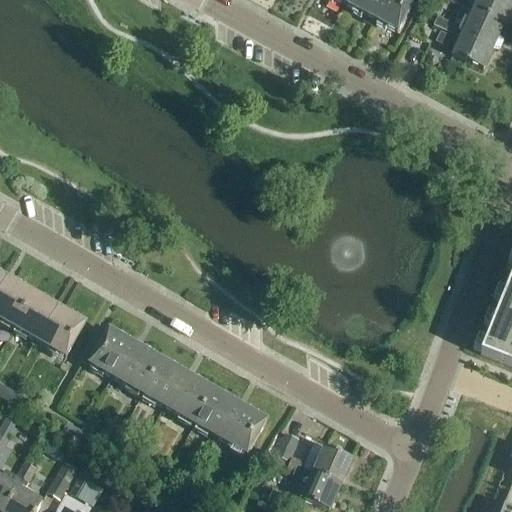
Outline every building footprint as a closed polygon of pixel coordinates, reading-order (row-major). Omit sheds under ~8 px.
[(347,0),(344,7),(366,19),(364,23),(372,28),(374,24),(397,36),(416,2),(412,0),(347,0)] [(511,0),(478,0),(475,8),(506,21),(511,6),(511,0)] [(506,21),(475,8),(471,16),(461,12),(455,27),(438,19),(433,29),(453,39),(450,46),(456,49),(452,59),(483,73),(493,50),(500,50),(502,43),(498,39),(506,21)] [(451,40),(440,35),(435,44),(446,49),(451,40)] [(0,325),(13,332),(32,298),(10,286),(12,282),(4,278),(2,281),(0,279),(0,325)] [(511,278),(479,360),(511,372),(511,278)] [(32,298),(13,332),(65,363),(85,329),(62,316),(64,312),(56,308),(54,311),(32,298)] [(89,370),(141,400),(161,366),(139,353),(141,350),(133,345),(131,349),(108,336),(89,370)] [(141,400),(194,430),(213,396),(191,383),(193,380),(185,375),(183,378),(161,366),(141,400)] [(0,391),(0,398),(5,401),(10,392),(2,388),(0,391)] [(5,401),(13,406),(18,397),(10,392),(5,401)] [(213,396),(194,430),(246,460),(266,426),(243,413),(245,409),(237,405),(235,409),(213,396)] [(13,406),(21,411),(26,401),(18,397),(13,406)] [(26,401),(21,411),(29,415),(34,406),(26,401)] [(316,432),(314,438),(328,444),(335,428),(312,419),(308,429),(316,432)] [(62,434),(69,439),(75,430),(67,425),(62,434)] [(69,439),(77,443),(83,434),(75,430),(69,439)] [(77,443),(85,448),(90,439),(83,434),(77,443)] [(0,459),(9,443),(0,437),(0,459)] [(274,459),(288,465),(298,444),(284,437),(274,459)] [(85,448),(93,453),(98,443),(90,439),(85,448)] [(49,443),(42,455),(61,466),(68,454),(49,443)] [(93,453),(101,457),(106,448),(98,443),(93,453)] [(101,457),(108,462),(114,453),(106,448),(101,457)] [(305,474),(313,477),(340,489),(351,462),(325,451),(322,458),(314,454),(308,467),(305,474)] [(108,462),(116,466),(122,457),(114,453),(108,462)] [(116,466),(124,471),(129,462),(122,457),(116,466)] [(287,472),(294,475),(295,475),(300,464),(292,460),(287,472)] [(124,471),(132,476),(137,466),(129,462),(124,471)] [(90,463),(69,498),(80,504),(100,469),(90,463)] [(303,479),(305,474),(308,467),(300,464),(295,475),(303,479)] [(25,465),(21,472),(32,479),(36,472),(25,465)] [(132,476),(139,480),(145,471),(137,466),(132,476)] [(47,495),(60,502),(76,475),(64,467),(47,495)] [(139,480),(147,485),(153,476),(145,471),(139,480)] [(0,511),(5,511),(22,483),(28,486),(32,479),(21,472),(16,480),(5,473),(0,482),(0,481),(0,511)] [(329,511),(340,489),(313,477),(305,474),(303,479),(295,475),(294,475),(293,478),(301,482),(298,488),(307,492),(302,503),(323,511),(329,511)] [(147,485),(155,489),(160,480),(153,476),(147,485)] [(155,489),(163,494),(168,485),(160,480),(155,489)] [(22,483),(5,511),(37,511),(42,506),(23,495),(28,486),(22,483)] [(163,494),(171,499),(176,489),(168,485),(163,494)] [(171,499),(178,503),(184,494),(176,489),(171,499)] [(178,503),(186,508),(192,499),(184,494),(178,503)] [(511,511),(511,494),(509,494),(502,511),(511,511)] [(291,511),(295,503),(277,495),(272,505),(286,511),(291,511)] [(186,508),(193,511),(194,511),(199,503),(192,499),(186,508)] [(199,503),(194,511),(204,511),(207,508),(199,503)]
